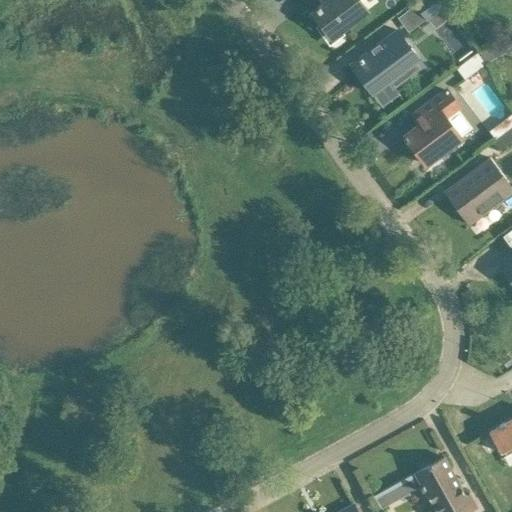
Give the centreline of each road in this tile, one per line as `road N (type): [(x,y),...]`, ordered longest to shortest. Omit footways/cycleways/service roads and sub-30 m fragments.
road 1 (residential): [(445,377),(451,313),(438,283),(229,0)]
road 2 (residential): [(230,511),(407,414),(445,377)]
